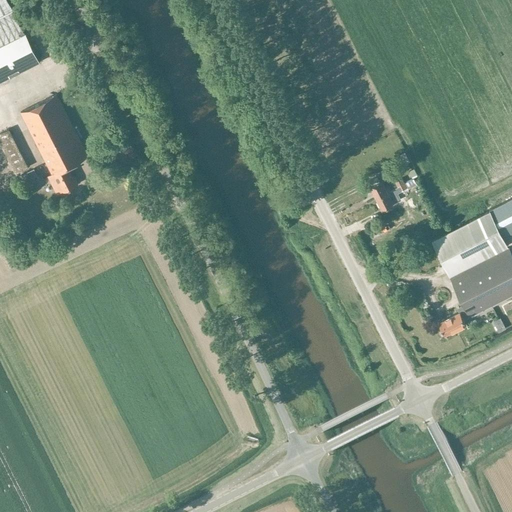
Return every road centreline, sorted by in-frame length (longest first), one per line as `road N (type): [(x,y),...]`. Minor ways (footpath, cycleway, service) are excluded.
road 1 (unclassified): [(301,458),(77,0)]
road 2 (unclassified): [(420,400),(216,0)]
road 3 (unclassified): [(301,458),(420,400)]
road 4 (unclassified): [(475,511),(420,400)]
